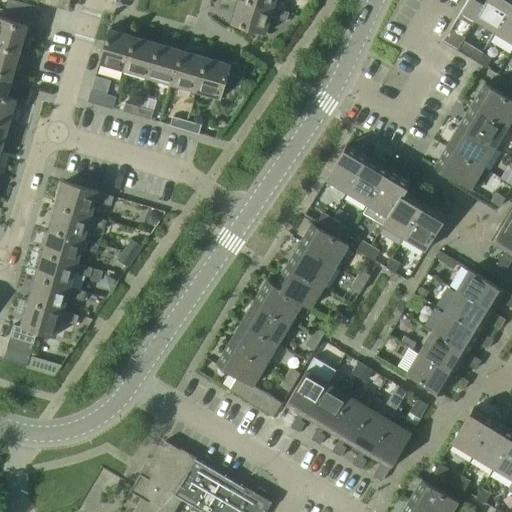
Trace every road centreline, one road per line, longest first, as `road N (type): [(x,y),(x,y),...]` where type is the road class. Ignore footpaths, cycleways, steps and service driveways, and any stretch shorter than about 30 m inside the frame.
road 1 (residential): [(355,511),(137,380)]
road 2 (residential): [(246,218),(207,186),(49,137)]
road 3 (tertiary): [(137,380),(246,218)]
road 4 (tertiary): [(246,218),(343,75)]
road 5 (residential): [(343,75),(388,102),(438,18)]
road 6 (residential): [(49,137),(88,0)]
road 7 (residential): [(12,268),(49,137)]
road 8 (tertiary): [(27,435),(79,431),(137,380)]
